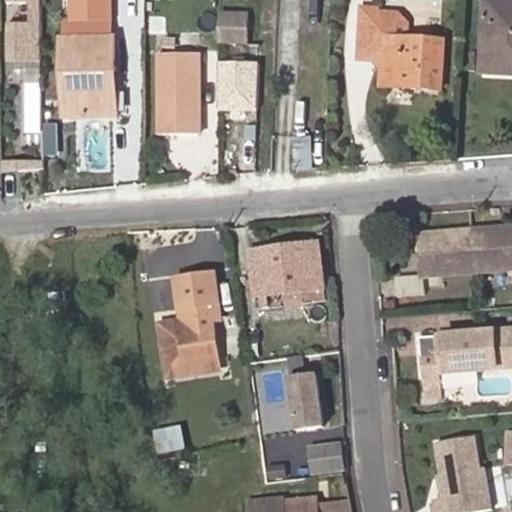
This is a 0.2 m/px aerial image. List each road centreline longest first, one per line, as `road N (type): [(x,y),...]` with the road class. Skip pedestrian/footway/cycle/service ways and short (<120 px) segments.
road 1 (residential): [(0,223),(351,196)]
road 2 (residential): [(351,196),(378,511)]
road 3 (residential): [(351,196),(511,182)]
